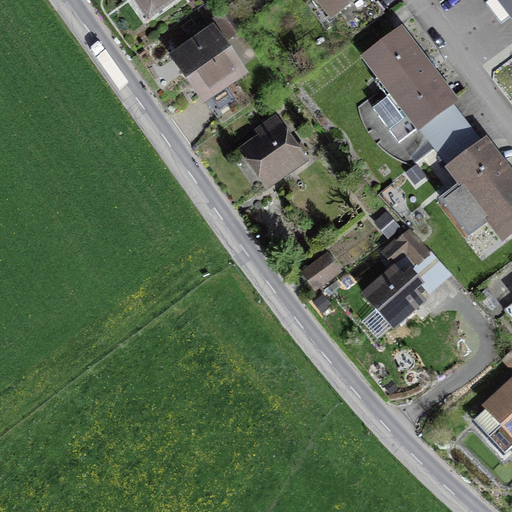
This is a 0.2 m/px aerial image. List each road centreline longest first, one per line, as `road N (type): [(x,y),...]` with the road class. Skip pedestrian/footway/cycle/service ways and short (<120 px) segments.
road 1 (residential): [(473,511),(387,431),(248,256),(70,0)]
road 2 (residential): [(415,0),(511,125)]
